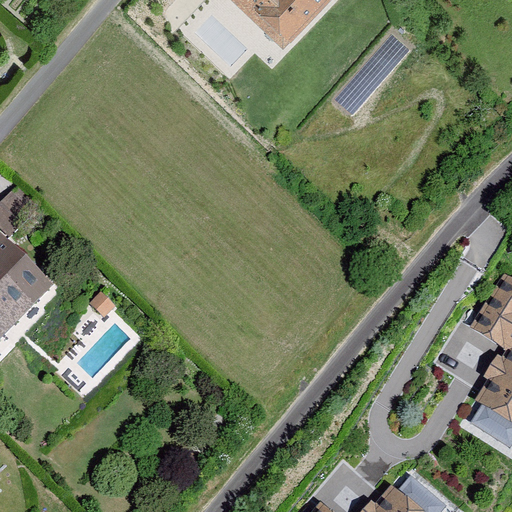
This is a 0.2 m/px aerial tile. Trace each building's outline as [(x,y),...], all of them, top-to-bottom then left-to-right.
[(230,0),(281,47),(326,0),(230,0)] [(0,225),(20,204),(8,193),(0,201),(0,225)] [(4,234),(0,238),(0,350),(61,287),(4,234)] [(507,352),(477,401),(511,422),(511,266),(506,263),(466,327),(507,352)] [(0,500),(10,491),(0,480),(0,500)] [(436,511),(400,482),(375,511),(328,511),(322,507),(318,511),(436,511)]
